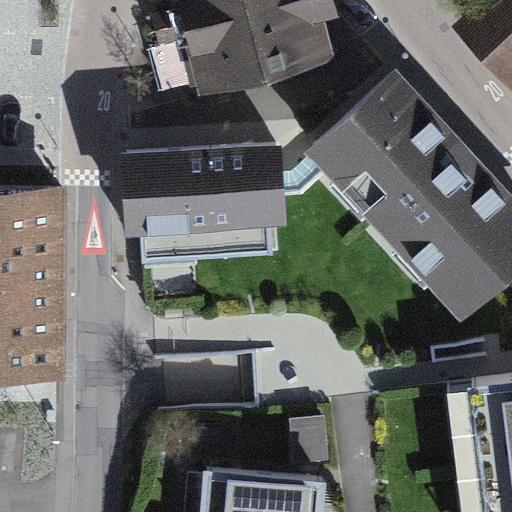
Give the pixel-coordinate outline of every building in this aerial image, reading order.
[(321,53),(306,0),(177,0),(201,86),(321,53)] [(511,0),(498,0),(476,20),(511,60),(511,0)] [(511,307),(511,211),(403,77),(307,161),(462,350),(511,307)] [(271,142),(146,145),(148,249),(273,246),(271,142)] [(60,204),(0,204),(0,412),(59,411),(60,204)] [(258,364),(262,409),(306,405),(302,360),(258,364)] [(511,511),(511,369),(480,373),(495,511),(511,511)] [(325,414),(290,417),(294,461),(330,458),(325,414)] [(307,511),(311,474),(204,463),(199,511),(307,511)]
